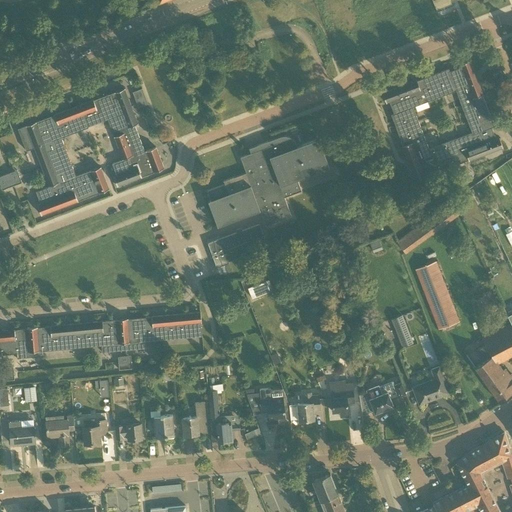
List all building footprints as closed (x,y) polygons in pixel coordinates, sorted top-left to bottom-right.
[(454,12),(495,1),(495,0),(463,0),(451,3),(454,12)] [(425,177),(424,174),(436,169),(437,172),(468,160),(469,161),(503,148),(499,138),(496,139),(492,127),(494,126),(482,95),(483,95),(470,60),(460,64),(462,67),(450,71),(449,69),(417,81),(417,80),(382,93),(386,103),(389,102),(394,113),(391,114),(403,146),(402,146),(416,181),(425,177)] [(18,128),(26,151),(35,148),(49,186),(36,191),(41,204),(38,205),(41,215),(109,189),(100,167),(76,176),(61,138),(89,127),(88,126),(108,119),(123,159),(113,163),(117,175),(114,176),(117,186),(164,168),(156,147),(145,151),(132,119),(136,118),(125,88),(80,105),(18,128)] [(148,104),(142,90),(134,93),(139,107),(148,104)] [(319,139),(298,146),(297,144),(296,143),(296,142),(295,141),(293,139),(292,139),(291,138),(290,137),(288,137),(287,136),(285,136),(284,136),(282,136),(281,136),(249,148),(251,153),(240,157),(246,172),(223,181),(225,184),(207,191),(211,201),(209,202),(209,201),(208,201),(218,226),(260,210),(266,226),(292,216),(284,197),(301,191),(297,179),(330,168),(319,139)] [(17,170),(0,176),(0,183),(2,190),(22,182),(17,170)] [(455,198),(460,204),(470,197),(466,192),(465,191),(455,198)] [(406,254),(460,214),(451,201),(397,241),(406,254)] [(228,262),(268,247),(260,224),(219,239),(228,262)] [(370,243),(371,244),(374,252),(382,249),(379,240),(370,243)] [(436,261),(415,269),(439,329),(459,321),(436,261)] [(270,279),(258,284),(263,295),(274,290),(270,279)] [(145,341),(202,336),(201,322),(202,322),(201,312),(149,317),(136,318),(128,319),(128,318),(126,318),(117,319),(117,320),(55,326),(42,327),(37,327),(32,327),(27,328),(0,330),(0,354),(17,353),(17,358),(30,357),(43,356),(43,351),(101,345),(102,352),(120,350),(146,348),(145,341)] [(391,319),(402,347),(413,343),(402,315),(391,319)] [(511,326),(511,324),(483,338),(487,344),(476,350),(485,361),(475,368),(500,403),(511,395),(511,377),(505,368),(503,370),(497,363),(511,354),(511,326)] [(272,356),(275,363),(280,360),(277,353),(272,356)] [(118,357),(118,362),(119,369),(132,368),(131,355),(118,357)] [(2,381),(15,379),(13,366),(0,368),(2,381)] [(450,393),(446,384),(439,366),(431,369),(434,379),(412,387),(419,405),(427,402),(427,400),(441,395),(442,396),(450,393)] [(142,375),(143,382),(150,381),(149,374),(149,373),(142,373),(142,375)] [(96,388),(100,388),(108,387),(107,379),(95,380),(96,388)] [(354,403),(353,390),(352,383),(346,383),(346,380),(329,382),(330,392),(331,392),(333,412),(340,411),(341,417),(348,416),(347,404),(354,403)] [(359,394),(361,405),(363,415),(374,411),(375,413),(394,406),(390,398),(397,396),(399,398),(406,395),(401,383),(395,385),(393,381),(379,387),(379,385),(366,389),(367,392),(359,394)] [(39,384),(39,391),(52,389),(52,382),(45,383),(39,384)] [(36,400),(35,387),(26,387),(24,388),(25,401),(36,400)] [(0,405),(9,405),(7,388),(0,388),(0,405)] [(283,397),(272,398),(271,390),(269,388),(260,389),(260,392),(246,394),(253,415),(262,413),(269,412),(270,423),(278,423),(277,417),(285,416),(284,405),(289,405),(286,397),(283,397)] [(319,395),(312,396),(311,392),(304,393),(305,403),(298,403),(298,404),(296,404),(295,396),(289,396),(290,411),(298,410),(299,421),(314,419),(313,410),(320,410),(319,395)] [(220,416),(218,395),(208,396),(211,418),(210,418),(211,434),(218,433),(218,435),(219,441),(233,440),(232,430),(240,429),(240,422),(231,423),(231,422),(229,422),(228,415),(220,416)] [(183,418),(184,435),(208,433),(205,402),(195,403),(197,417),(183,418)] [(250,408),(242,409),(242,417),(250,416),(250,408)] [(172,414),(160,415),(160,410),(150,411),(151,417),(154,417),(156,437),(168,436),(168,435),(174,435),(174,436),(174,435),(172,414)] [(46,417),(46,422),(47,437),(59,436),(60,446),(69,445),(69,435),(70,435),(69,429),(75,429),(74,415),(67,416),(68,420),(64,420),(64,416),(46,417)] [(100,433),(107,432),(106,420),(96,421),(96,426),(83,427),(85,444),(87,443),(87,445),(92,444),(91,443),(101,442),(100,433)] [(35,427),(22,428),(21,422),(9,423),(11,444),(24,442),(24,445),(36,444),(35,427)] [(116,426),(117,439),(124,439),(124,437),(128,437),(129,440),(142,438),(141,424),(127,425),(127,426),(122,426),(116,426)] [(251,432),(253,437),(261,434),(258,428),(251,431),(251,432)] [(434,505),(428,508),(429,511),(466,511),(478,506),(481,511),(482,511),(496,505),(480,472),(502,461),(507,478),(511,476),(511,457),(504,432),(469,452),(456,463),(457,464),(468,485),(433,503),(434,505)] [(338,493),(335,486),(330,473),(313,480),(314,485),(308,487),(311,495),(317,492),(320,499),(338,493)] [(511,511),(511,484),(509,485),(511,493),(511,511),(499,511),(496,505),(482,511),(511,511)] [(343,511),(345,511),(338,493),(320,499),(325,511),(343,511)]
